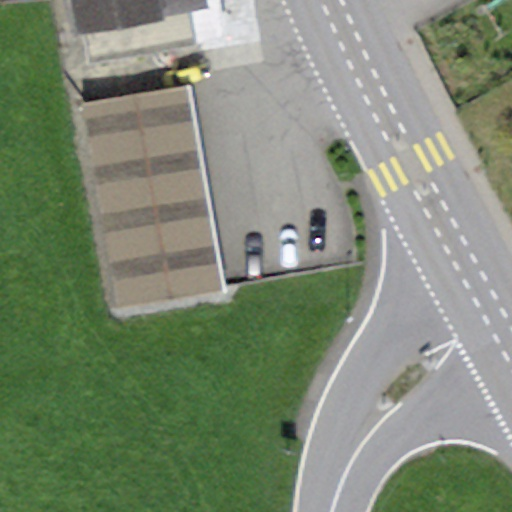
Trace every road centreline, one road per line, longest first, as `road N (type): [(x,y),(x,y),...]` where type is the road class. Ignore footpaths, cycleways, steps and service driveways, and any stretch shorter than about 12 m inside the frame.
road 1 (primary): [(332,0),(495,317)]
road 2 (secondary): [(331,511),(355,442),(378,409),(414,372),(495,317)]
